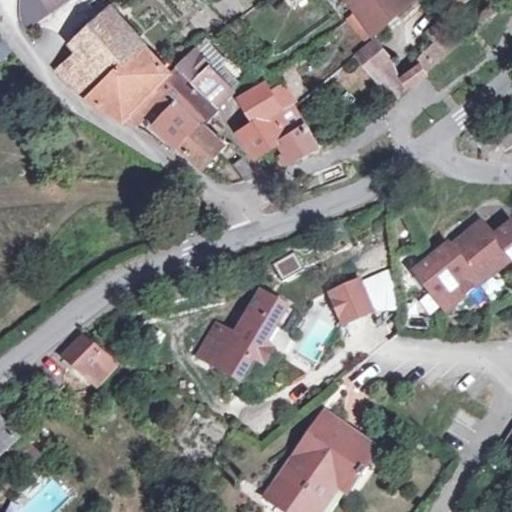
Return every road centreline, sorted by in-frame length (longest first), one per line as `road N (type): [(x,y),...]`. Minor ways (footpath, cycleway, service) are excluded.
road 1 (residential): [(511,29),(446,92),(385,133),(225,191)]
road 2 (unclassified): [(0,372),(128,276),(270,227)]
road 3 (residential): [(0,27),(79,105),(225,191)]
road 4 (unclassified): [(270,227),(428,153)]
road 5 (residential): [(374,369),(403,349),(511,348)]
road 6 (residential): [(438,511),(511,396)]
